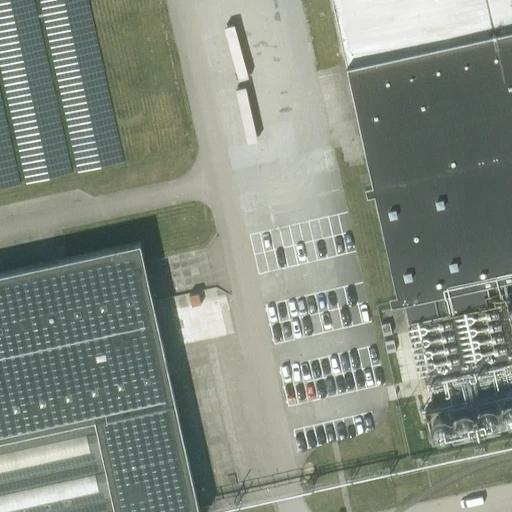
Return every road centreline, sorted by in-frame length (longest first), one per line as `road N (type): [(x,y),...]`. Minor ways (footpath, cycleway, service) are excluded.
road 1 (unclassified): [(281,511),(216,186)]
road 2 (unclassified): [(0,236),(216,186)]
road 3 (unclassified): [(216,186),(176,0)]
